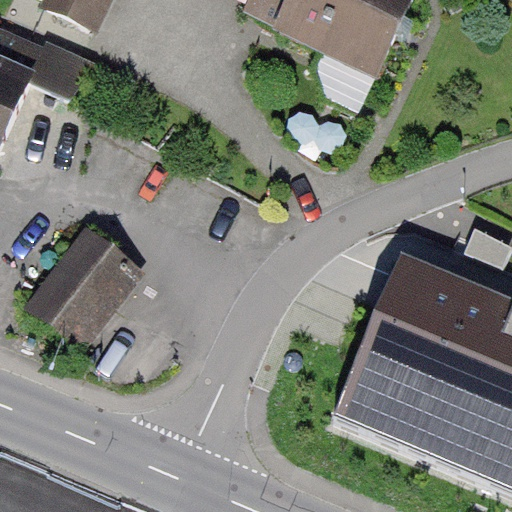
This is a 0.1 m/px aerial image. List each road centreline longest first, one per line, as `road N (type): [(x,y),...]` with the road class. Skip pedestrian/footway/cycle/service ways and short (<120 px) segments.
road 1 (unclassified): [(182,479),(253,323),(290,268),(337,229),(511,163)]
road 2 (secondary): [(182,479),(0,403)]
